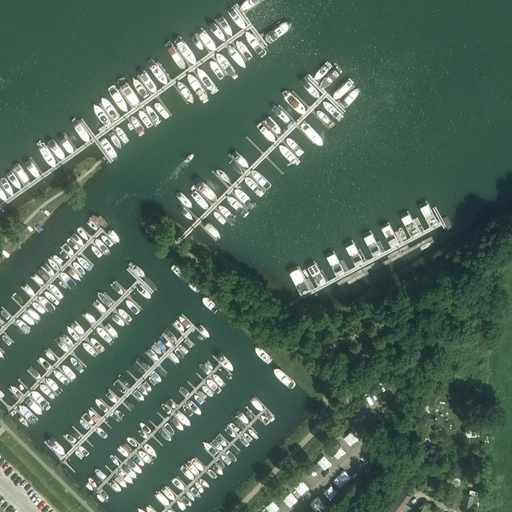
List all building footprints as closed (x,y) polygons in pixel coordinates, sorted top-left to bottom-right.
[(426,201),(418,205),(430,227),(438,223),(426,201)] [(407,211),(399,215),(411,237),(419,233),(407,211)] [(389,222),(381,226),(392,247),(400,242),(389,222)] [(370,230),(362,235),(373,257),(381,252),(370,230)] [(352,240),(344,244),(355,266),(363,262),(352,240)] [(333,250),(325,254),(337,276),(345,272),(333,250)] [(315,260),(307,264),(318,286),(326,282),(315,260)] [(296,269),(288,274),(300,296),(308,292),(296,269)] [(479,435),(478,420),(466,420),(466,435),(479,435)] [(351,430),(343,437),(350,444),(358,437),(351,430)] [(338,458),(346,450),(337,442),(330,449),(338,458)] [(324,454),(317,460),(325,468),(332,462),(324,454)] [(333,479),(340,487),(351,476),(344,469),(333,479)] [(301,478),(293,485),(301,494),(309,487),(301,478)] [(330,498),(338,491),(331,484),(323,491),(330,498)] [(385,510),(388,511),(398,511),(410,496),(400,489),(385,510)] [(282,497),(290,506),(298,498),(290,490),(282,497)] [(469,506),(475,507),(478,496),(467,493),(465,493),(463,504),(465,505),(469,506)] [(317,509),(324,501),(316,495),(309,503),(317,509)] [(266,505),(271,511),(273,511),(280,506),(272,499),(266,505)]
